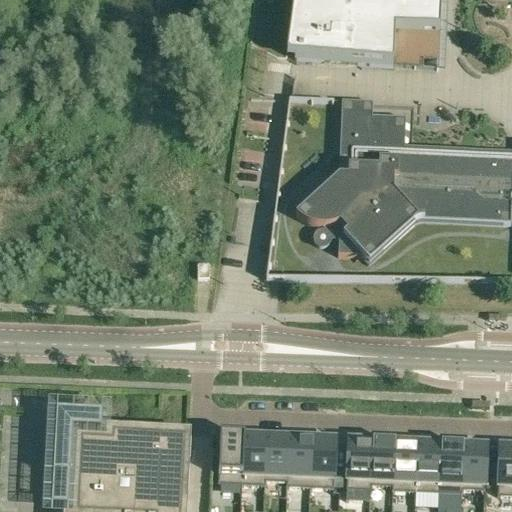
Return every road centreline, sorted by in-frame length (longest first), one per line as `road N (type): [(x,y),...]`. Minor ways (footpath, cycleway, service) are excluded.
road 1 (residential): [(511,426),(201,415),(201,346)]
road 2 (tertiary): [(511,362),(201,346)]
road 3 (tertiary): [(201,346),(0,341)]
